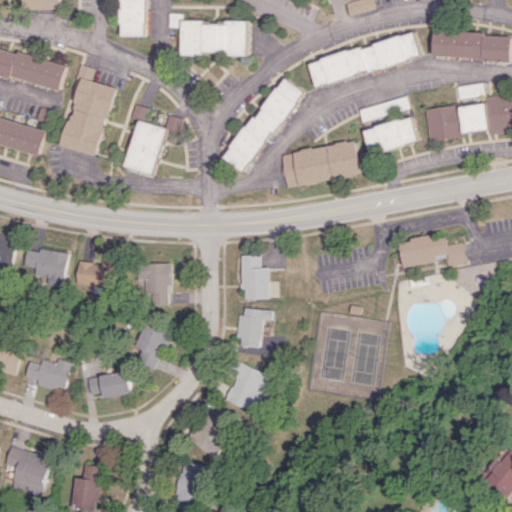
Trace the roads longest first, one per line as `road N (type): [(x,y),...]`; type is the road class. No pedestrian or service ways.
road 1 (tertiary): [(511,177),(208,225),(107,220),(0,198)]
road 2 (residential): [(511,17),(435,13),(313,39),(202,127)]
road 3 (residential): [(208,225),(202,127),(175,92),(137,63),(95,46),(0,22)]
road 4 (residential): [(208,225),(204,356),(188,385),(155,415)]
road 5 (residential): [(155,415),(107,428),(64,425),(0,405)]
